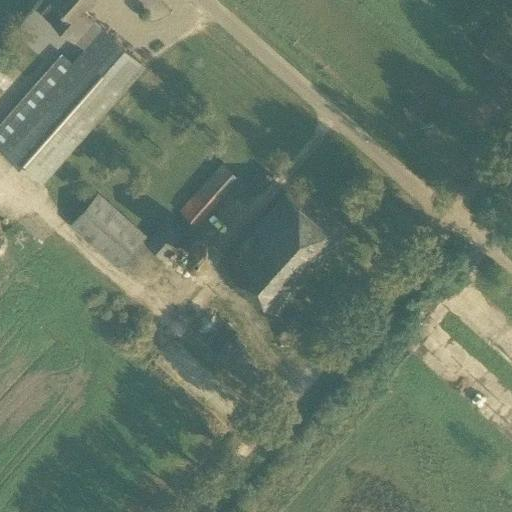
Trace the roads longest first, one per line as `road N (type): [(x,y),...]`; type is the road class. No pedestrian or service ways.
road 1 (unclassified): [(231,471),(453,209)]
road 2 (unclassified): [(210,0),(453,209)]
